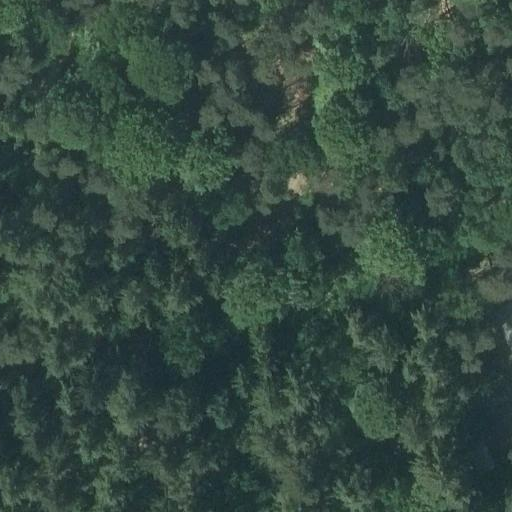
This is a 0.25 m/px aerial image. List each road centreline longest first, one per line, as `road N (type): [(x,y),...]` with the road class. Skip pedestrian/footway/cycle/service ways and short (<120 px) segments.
road 1 (track): [(278,258),(137,112),(56,0)]
road 2 (track): [(423,511),(398,442),(322,311),(278,258)]
road 3 (unknown): [(278,258),(319,111),(378,0)]
road 4 (track): [(278,258),(511,189)]
road 5 (track): [(134,511),(155,292)]
road 6 (track): [(179,155),(166,104),(114,0)]
road 7 (track): [(0,339),(155,292)]
road 8 (track): [(155,292),(278,258)]
